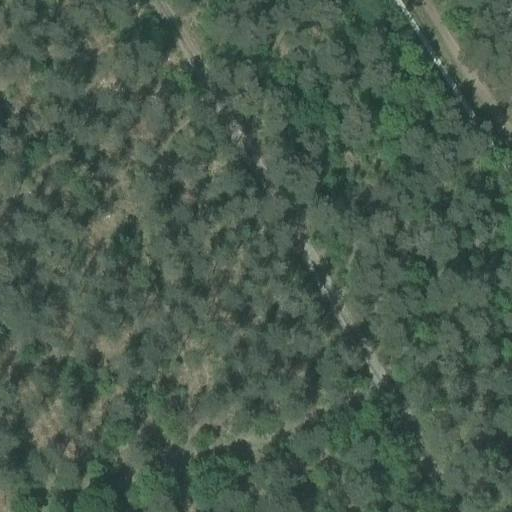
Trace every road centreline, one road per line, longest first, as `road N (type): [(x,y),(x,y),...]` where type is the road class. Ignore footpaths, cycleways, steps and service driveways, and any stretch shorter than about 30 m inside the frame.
road 1 (track): [(213,93),(393,400)]
road 2 (track): [(208,455),(393,400)]
road 3 (track): [(511,135),(423,0)]
road 4 (track): [(393,400),(458,511)]
road 5 (track): [(393,400),(511,372)]
